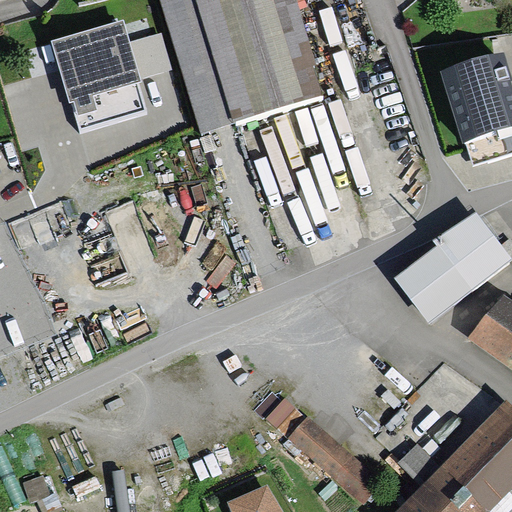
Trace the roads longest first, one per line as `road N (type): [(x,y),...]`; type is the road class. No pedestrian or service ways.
road 1 (residential): [(0,421),(199,326),(338,275),(432,345),(511,390)]
road 2 (unknown): [(380,0),(459,219)]
